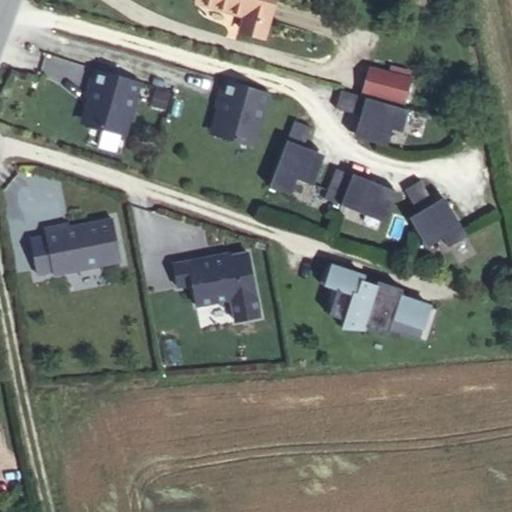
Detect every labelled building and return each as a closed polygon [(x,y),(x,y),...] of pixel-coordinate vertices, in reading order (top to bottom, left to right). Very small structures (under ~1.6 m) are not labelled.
[(263,36),(272,0),(198,0),(198,2),(245,15),(241,30),(263,36)] [(388,74),(407,80),(409,73),(389,68),(388,74)] [(140,82),(94,69),(89,84),(92,85),(82,117),(86,124),(125,135),(140,82)] [(407,80),(388,74),(369,70),(364,92),(401,102),(407,80)] [(269,93),(223,80),(219,95),(221,96),(212,128),(215,134),(254,146),(269,93)] [(416,112),(340,90),(335,108),(363,117),(368,118),(362,139),(387,147),(392,129),(397,131),(410,134),(416,112)] [(155,91),(151,105),(165,109),(169,95),(155,91)] [(363,117),(357,138),(362,139),(368,118),(363,117)] [(294,121),(267,192),(288,200),(295,182),(312,189),(320,166),(299,158),(303,149),(311,127),(294,121)] [(392,129),(387,147),(392,148),(397,131),(392,129)] [(303,149),(299,158),(320,166),(324,157),(303,149)] [(341,205),(344,198),(361,205),(369,208),(388,215),(397,193),(351,175),(335,168),(323,198),(341,205)] [(352,173),(351,175),(397,193),(398,192),(352,173)] [(420,180),(404,190),(417,212),(420,217),(411,222),(423,243),(439,233),(442,237),(448,247),(467,236),(446,201),(436,207),(433,203),(420,180)] [(444,197),(433,203),(436,207),(446,201),(444,197)] [(344,198),(341,205),(358,212),(361,205),(344,198)] [(369,208),(368,212),(387,219),(388,215),(369,208)] [(411,222),(420,217),(417,212),(408,218),(411,222)] [(45,236),(29,239),(36,274),(52,271),(53,274),(120,261),(112,219),(61,229),(60,225),(44,229),(45,236)] [(439,233),(423,243),(425,247),(442,237),(439,233)] [(208,258),(172,265),(177,288),(192,285),(196,306),(230,299),(234,322),(259,317),(247,253),(228,256),(229,259),(209,263),(208,258)] [(319,283),(330,286),(327,302),(328,315),(342,319),(341,327),(363,329),(364,326),(387,334),(389,330),(426,342),(437,309),(400,296),(403,289),(377,281),(376,285),(363,281),(365,276),(326,264),(319,283)]
